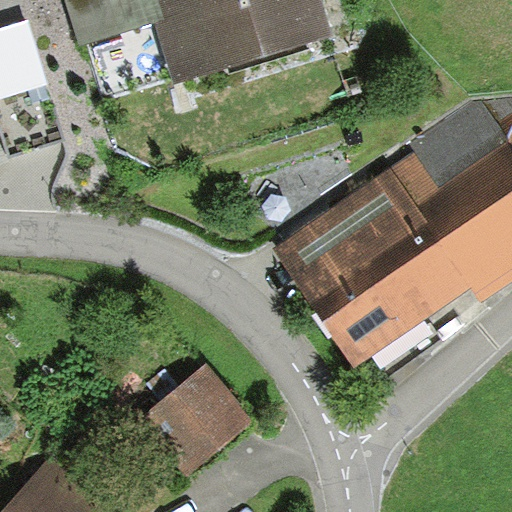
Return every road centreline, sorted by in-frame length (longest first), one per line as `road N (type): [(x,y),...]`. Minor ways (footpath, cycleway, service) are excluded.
road 1 (unclassified): [(341,449),(280,347),(195,271),(122,241),(0,232)]
road 2 (residential): [(511,314),(366,437),(341,449)]
